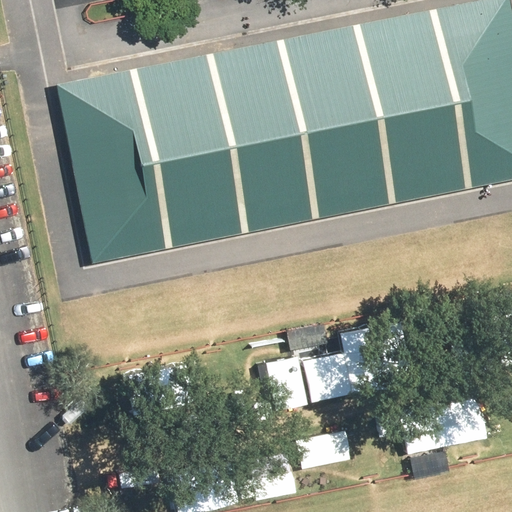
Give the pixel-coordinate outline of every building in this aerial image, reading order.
[(511,90),(492,0),(410,0),(33,81),(71,259),(511,164),(511,90)] [(511,363),(511,310),(461,320),(470,371),(511,363)] [(306,401),(299,365),(325,359),(318,322),(280,329),(284,354),(264,358),(274,408),(306,401)] [(348,457),(340,427),(294,438),(302,469),(348,457)] [(452,465),(447,445),(406,455),(411,476),(452,465)]
